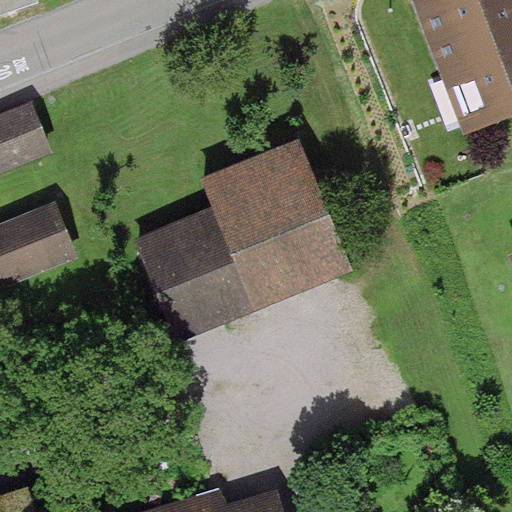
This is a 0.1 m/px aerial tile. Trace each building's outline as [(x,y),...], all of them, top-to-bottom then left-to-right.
[(511,0),(412,0),(468,143),(511,125),(511,0)] [(0,121),(0,172),(50,153),(33,109),(0,121)] [(134,248),(173,345),(339,279),(285,144),(196,179),(211,217),(134,248)] [(0,229),(0,249),(11,276),(79,250),(62,205),(0,229)] [(0,493),(0,511),(43,511),(33,483),(0,493)] [(271,511),(261,483),(176,511),(271,511)]
